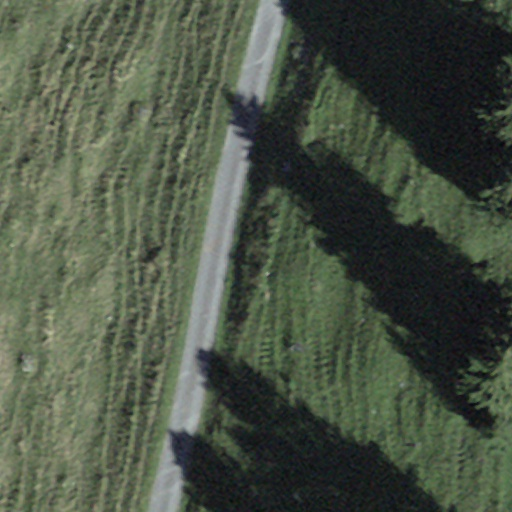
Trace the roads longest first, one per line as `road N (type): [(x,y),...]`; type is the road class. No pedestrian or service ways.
road 1 (track): [(181,388),(269,0)]
road 2 (unclassified): [(149,511),(181,388)]
